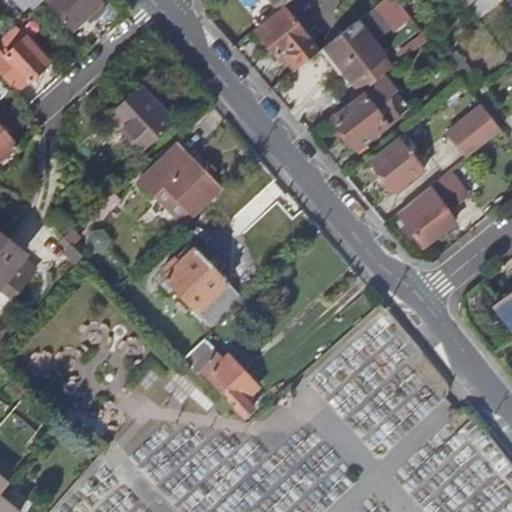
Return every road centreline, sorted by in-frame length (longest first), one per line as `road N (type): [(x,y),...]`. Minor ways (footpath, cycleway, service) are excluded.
road 1 (tertiary): [(157,5),(371,256),(421,298)]
road 2 (tertiary): [(421,298),(511,409)]
